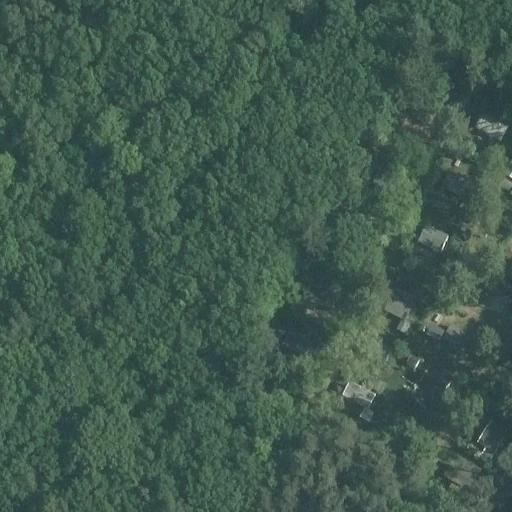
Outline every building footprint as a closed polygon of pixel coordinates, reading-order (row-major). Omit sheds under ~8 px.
[(508,128),(482,114),(474,129),(500,143),(508,128)] [(511,158),(503,173),(511,179),(511,158)] [(377,169),(368,184),(392,198),(401,182),(377,169)] [(450,171),(441,186),(466,200),(475,184),(450,171)] [(340,235),(364,248),(372,233),(348,220),(340,235)] [(417,240),(441,253),(449,238),(425,225),(417,240)] [(465,250),(448,278),(460,285),(476,256),(465,250)] [(511,252),(503,266),(511,271),(511,252)] [(313,290),(304,305),(312,310),(315,304),(329,312),(335,302),(313,290)] [(404,321),(414,302),(405,297),(395,317),(404,321)] [(476,342),(450,326),(443,337),(459,348),(456,353),(465,358),(476,342)] [(280,346),(304,358),(312,343),(288,330),(280,346)] [(360,353),(384,365),(392,350),(368,337),(360,353)] [(411,356),(404,366),(413,371),(419,361),(411,356)] [(428,369),(418,384),(439,398),(449,383),(428,369)] [(373,379),(368,388),(379,394),(384,385),(373,379)] [(281,390),(305,399),(308,392),(276,380),(271,393),(279,396),(281,390)] [(511,380),(501,396),(511,403),(511,380)] [(371,396),(351,385),(343,399),(354,405),(351,412),(359,417),(365,407),(373,411),(378,402),(370,398),(371,396)] [(400,415),(390,431),(411,444),(421,429),(400,415)] [(477,455),(486,460),(498,440),(476,427),(469,439),(482,447),(477,455)] [(452,463),(442,478),(467,493),(477,478),(452,463)]
